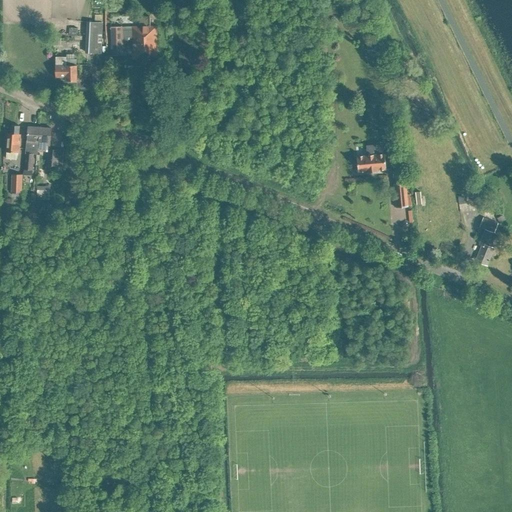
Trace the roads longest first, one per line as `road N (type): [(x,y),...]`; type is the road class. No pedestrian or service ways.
road 1 (unclassified): [(511,304),(0,86)]
road 2 (unclassified): [(511,144),(440,0)]
